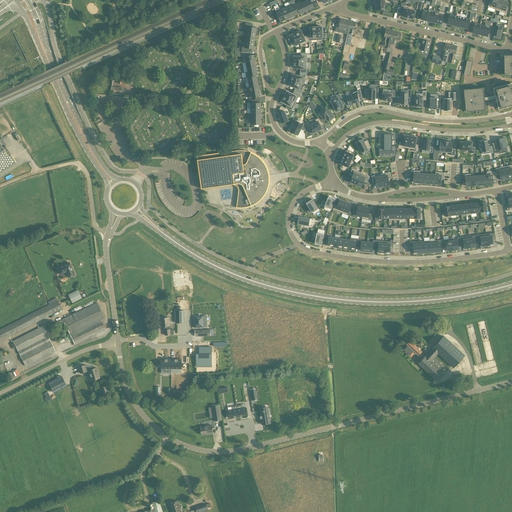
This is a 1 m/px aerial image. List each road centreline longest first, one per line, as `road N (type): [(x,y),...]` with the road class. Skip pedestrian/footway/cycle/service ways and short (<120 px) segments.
road 1 (unclassified): [(511,382),(251,448),(211,451),(169,438),(150,422),(128,391),(117,344)]
road 2 (secondary): [(131,212),(198,259),(293,294),(388,304),(511,286)]
road 3 (secondary): [(511,282),(388,300),(289,289),(208,260),(138,206)]
road 4 (residential): [(334,182),(305,191),(289,212),(292,236),(311,252),(401,263),(507,248)]
road 5 (secondary): [(16,0),(109,186)]
road 6 (residential): [(511,114),(452,121),(364,111),(320,140)]
road 7 (secondary): [(116,180),(83,131),(30,0)]
road 8 (residential): [(331,152),(370,124),(452,131),(511,125)]
road 9 (residential): [(338,4),(507,49)]
road 10 (unclassified): [(0,393),(91,347),(117,344)]
